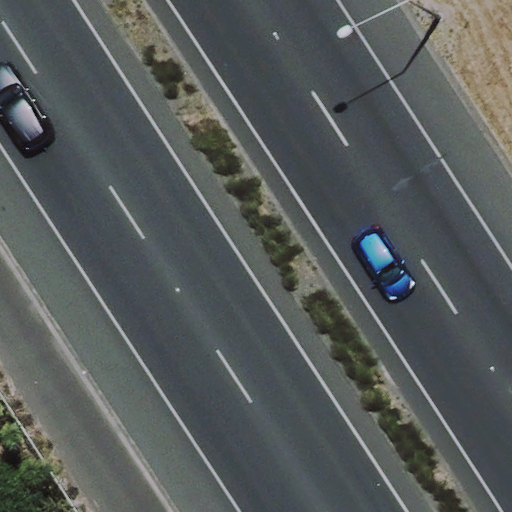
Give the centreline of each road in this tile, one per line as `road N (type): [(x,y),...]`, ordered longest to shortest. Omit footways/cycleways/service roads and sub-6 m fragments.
road 1 (trunk): [(323,511),(0,8)]
road 2 (trunk): [(250,0),(511,404)]
